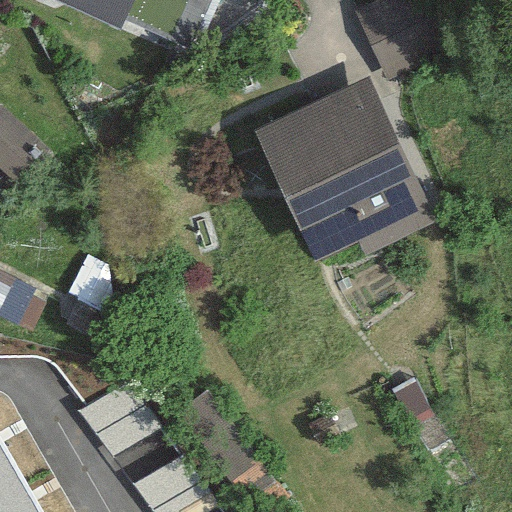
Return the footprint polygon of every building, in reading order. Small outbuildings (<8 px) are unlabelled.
[(135,0),(58,0),(122,29),(135,0)] [(150,0),(142,23),(195,42),(210,0),(150,0)] [(416,0),(389,0),(359,15),(389,79),(442,54),(416,0)] [(427,223),(366,83),(254,131),(310,259),(346,243),(352,255),(427,223)] [(43,148),(0,113),(0,167),(17,181),(43,148)] [(44,511),(0,436),(0,511),(44,511)]
